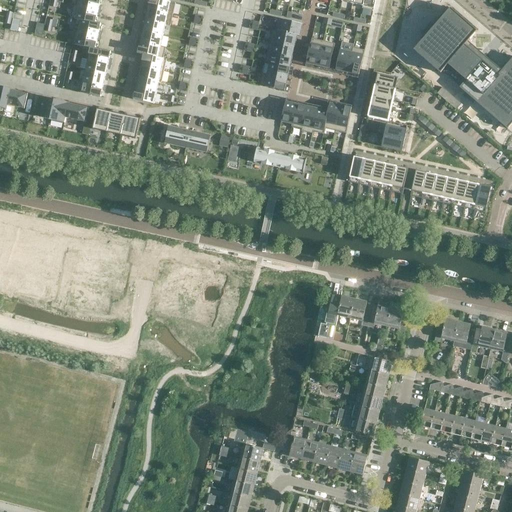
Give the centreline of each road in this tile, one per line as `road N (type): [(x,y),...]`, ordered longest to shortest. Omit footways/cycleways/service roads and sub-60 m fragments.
road 1 (residential): [(496,243),(0,132)]
road 2 (residential): [(272,511),(282,478),(376,503),(393,441)]
road 3 (unclassified): [(313,263),(155,229)]
road 4 (unclassified): [(155,229),(0,194)]
road 5 (residential): [(393,441),(431,289)]
road 6 (unclassified): [(0,322),(122,355),(131,334)]
road 7 (unclassified): [(131,334),(0,300)]
road 8 (residential): [(511,470),(393,441)]
road 9 (residential): [(431,289),(313,263)]
